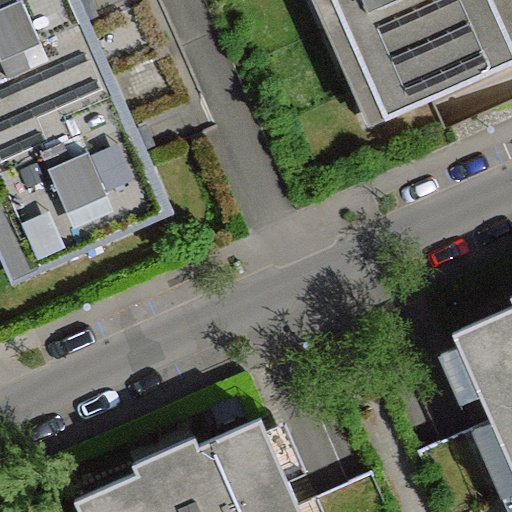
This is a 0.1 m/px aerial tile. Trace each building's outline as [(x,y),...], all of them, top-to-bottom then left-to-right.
[(0,0),(0,125),(113,76),(79,0),(0,0)] [(511,59),(511,34),(496,0),(336,0),(390,118),(511,59)] [(173,211),(113,76),(0,125),(0,188),(37,274),(173,211)] [(511,306),(456,332),(493,417),(511,459),(511,306)] [(305,511),(301,501),(263,417),(201,444),(197,436),(136,463),(139,471),(77,498),(82,511),(305,511)]
